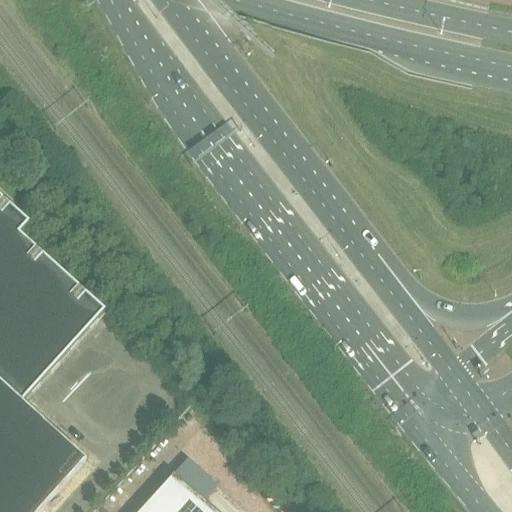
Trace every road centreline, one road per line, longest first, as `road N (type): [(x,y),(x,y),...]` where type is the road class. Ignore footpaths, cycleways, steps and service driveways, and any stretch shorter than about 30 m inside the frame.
road 1 (primary): [(114,0),(419,422)]
road 2 (primary): [(385,277),(167,0)]
road 3 (primary): [(236,0),(511,66)]
road 4 (primary): [(511,32),(371,0)]
road 5 (primary): [(511,310),(441,311),(385,277)]
